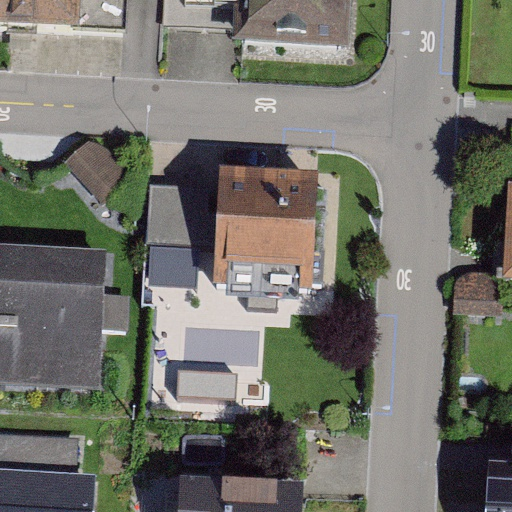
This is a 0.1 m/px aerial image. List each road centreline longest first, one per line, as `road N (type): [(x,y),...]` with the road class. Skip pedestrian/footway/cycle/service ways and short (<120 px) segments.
road 1 (residential): [(0,102),(422,125)]
road 2 (residential): [(422,125),(403,511)]
road 3 (residential): [(429,0),(422,125)]
